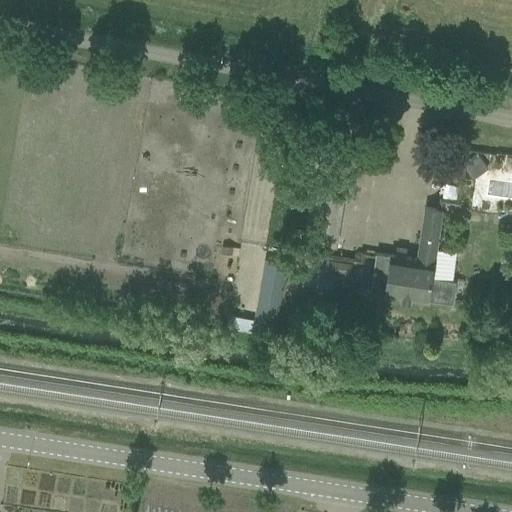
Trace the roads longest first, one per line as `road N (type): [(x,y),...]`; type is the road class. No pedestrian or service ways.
road 1 (unclassified): [(511,120),(0,25)]
road 2 (tertiary): [(464,511),(0,439)]
